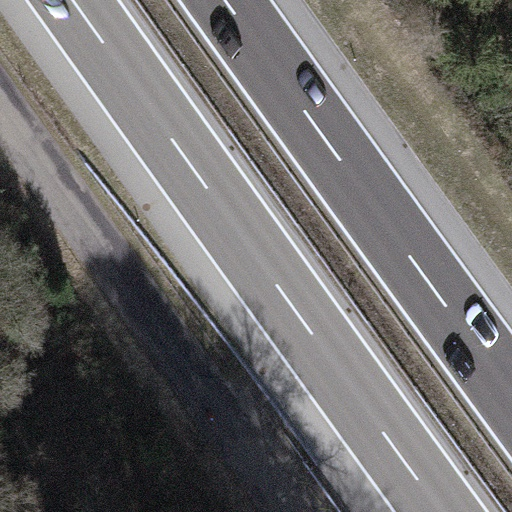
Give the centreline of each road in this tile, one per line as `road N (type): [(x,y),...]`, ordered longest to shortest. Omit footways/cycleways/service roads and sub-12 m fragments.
road 1 (motorway): [(75,0),(440,511)]
road 2 (unclassified): [(0,91),(303,511)]
road 3 (motorway): [(511,394),(229,0)]
